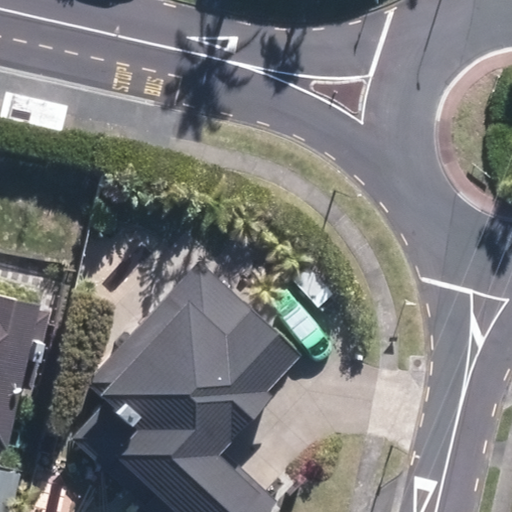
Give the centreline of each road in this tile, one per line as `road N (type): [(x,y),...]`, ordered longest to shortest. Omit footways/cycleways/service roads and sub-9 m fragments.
road 1 (residential): [(431,511),(501,249)]
road 2 (residential): [(234,66),(0,13)]
road 3 (residential): [(234,66),(420,70)]
road 4 (residential): [(401,143),(234,66)]
road 5 (residential): [(501,249),(469,240),(429,210),(401,143)]
